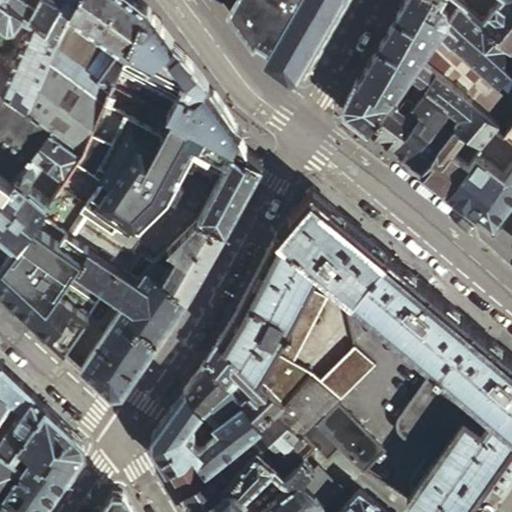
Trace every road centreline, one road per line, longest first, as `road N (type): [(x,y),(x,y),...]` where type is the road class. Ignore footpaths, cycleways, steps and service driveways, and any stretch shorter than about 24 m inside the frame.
road 1 (residential): [(311,132),(119,434)]
road 2 (residential): [(311,132),(511,291)]
road 3 (residential): [(190,0),(256,89),(311,132)]
road 4 (residential): [(0,323),(119,434)]
road 5 (residential): [(383,0),(311,132)]
